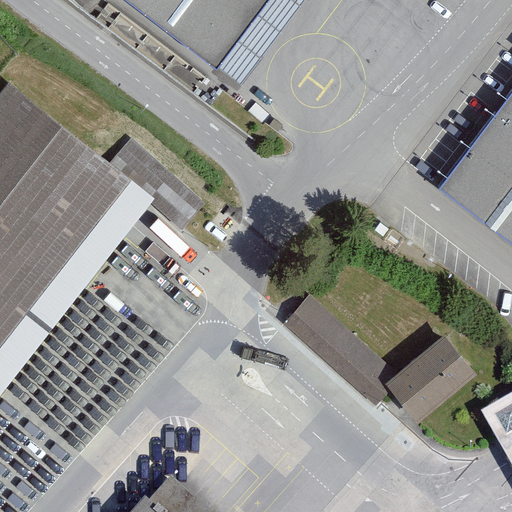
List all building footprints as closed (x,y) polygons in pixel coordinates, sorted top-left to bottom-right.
[(278,0),(110,0),(216,78),(278,0)] [(511,67),(424,181),(511,249),(511,67)] [(0,78),(0,374),(144,193),(0,78)] [(381,397),(410,415),(468,374),(438,338),(384,374),(306,296),(280,320),(368,403),(381,397)] [(215,511),(177,478),(146,511),(215,511)]
